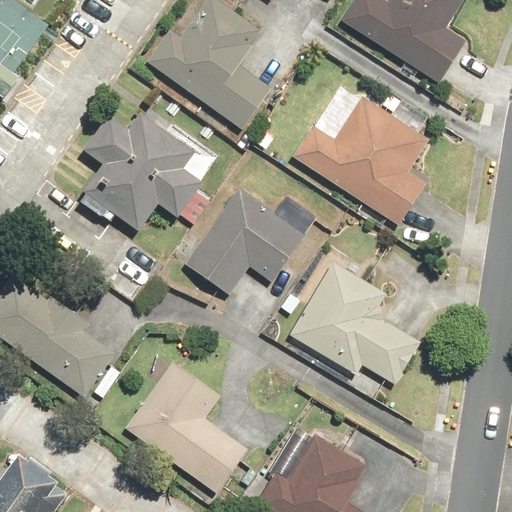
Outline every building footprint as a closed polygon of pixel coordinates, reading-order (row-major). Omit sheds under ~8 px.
[(0,0),(0,96),(2,94),(7,97),(23,75),(18,71),(52,25),(17,0),(0,0)] [(172,30),(150,61),(245,130),(275,88),(242,64),(255,46),(252,44),(263,30),(220,0),(209,0),(182,37),(172,30)] [(383,0),(357,0),(344,20),(440,83),(468,41),(448,28),(467,0),(389,0),(388,3),(383,0)] [(314,124),(294,155),(401,226),(429,183),(411,171),(432,139),(365,96),(337,139),(314,124)] [(198,150),(143,111),(131,128),(112,114),(86,150),(105,164),(86,191),(140,230),(160,203),(182,218),(207,182),(186,167),(198,150)] [(308,234),(240,187),(185,267),(228,297),(250,266),(274,282),(308,234)] [(390,294),(335,261),(291,334),(362,377),(369,366),(399,384),(424,342),(385,318),(382,306),(390,294)] [(18,271),(0,295),(0,334),(86,396),(117,353),(86,331),(91,323),(18,271)] [(177,360),(127,427),(218,493),(249,450),(206,419),(224,394),(177,360)] [(279,472),(259,504),(271,511),(366,511),(350,502),(373,467),(316,431),(287,477),(279,472)] [(0,511),(57,511),(76,485),(20,447),(0,475),(0,511)]
